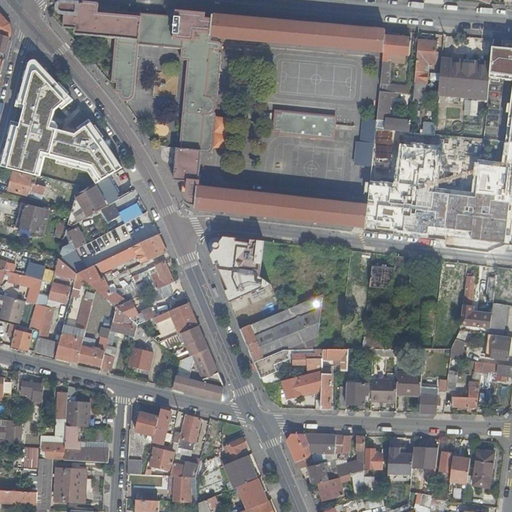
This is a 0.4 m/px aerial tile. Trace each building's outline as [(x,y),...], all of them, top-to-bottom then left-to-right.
[(197,199),(196,208),(285,218),(307,220),(366,227),(368,212),(369,205),(199,186),(206,115),(207,115),(210,115),(212,114),(215,111),(216,108),(216,107),(216,104),(215,100),(213,98),(209,97),(207,96),(211,50),(218,51),(220,50),(222,48),(223,46),(222,43),(220,42),(218,41),(213,41),(213,36),(221,36),(221,37),(384,51),(385,35),(387,35),(387,30),(214,15),(213,19),(206,19),(206,16),(198,15),(197,14),(195,12),(192,12),(191,12),(188,13),(187,14),(179,14),(179,16),(121,11),(121,6),(66,1),(64,1),(62,2),(61,4),(60,6),(60,7),(60,9),(62,11),(64,12),(66,13),(65,27),(77,28),(77,33),(117,37),(113,82),(118,83),(118,91),(121,92),(121,94),(122,97),(124,99),(127,100),(130,100),(133,99),(135,97),(136,95),(140,44),(183,48),(182,59),(189,60),(181,148),(178,147),(175,180),(190,182),(189,186),(189,194),(190,195),(192,198),(194,199),(196,199),(197,199)] [(0,33),(10,37),(11,34),(10,24),(0,13),(0,33)] [(0,72),(0,73),(10,37),(0,33),(0,72)] [(391,92),(392,85),(387,85),(389,61),(402,63),(403,55),(409,56),(411,37),(387,35),(385,35),(384,51),(380,91),(391,92)] [(437,42),(418,40),(413,94),(413,100),(424,101),(427,72),(424,71),(425,62),(435,63),(435,62),(439,62),(440,53),(439,52),(436,52),(437,42)] [(511,47),(492,46),(490,66),(489,73),(511,74),(511,47)] [(97,185),(110,177),(123,169),(90,121),(76,131),(52,125),(57,110),(60,108),(62,110),(74,100),(38,61),(35,60),(32,61),(30,62),(18,107),(23,108),(19,124),(12,122),(1,166),(41,176),(46,159),(57,161),(57,164),(89,172),(97,185)] [(490,66),(441,61),(440,71),(439,92),(489,97),(490,79),(489,73),(490,66)] [(392,85),(391,92),(396,93),(409,94),(409,87),(392,85)] [(395,98),(396,93),(391,92),(380,91),(378,114),(377,121),(376,128),(385,129),(410,132),(411,117),(388,115),(390,97),(395,98)] [(488,101),(489,97),(439,92),(438,96),(488,101)] [(481,113),(482,102),(464,100),(463,111),(481,113)] [(273,134),(335,139),(337,115),(275,109),(273,134)] [(356,165),(372,167),(376,128),(377,121),(364,119),(362,143),(358,142),(356,165)] [(458,160),(467,160),(468,137),(459,137),(458,160)] [(444,165),(440,198),(402,194),(402,199),(392,198),(390,216),(427,220),(428,210),(452,212),(450,230),(474,233),(476,212),(465,211),(467,190),(454,189),(457,166),(444,165)] [(430,167),(421,167),(420,180),(429,180),(430,167)] [(30,190),(46,194),(48,187),(32,182),(33,179),(36,180),(36,178),(15,172),(10,190),(29,195),(30,190)] [(72,172),(70,183),(77,184),(79,173),(72,172)] [(511,204),(511,175),(503,174),(502,186),(511,187),(509,205),(511,204)] [(122,198),(110,177),(97,185),(96,185),(95,184),(77,194),(76,198),(67,230),(102,210),(115,203),(122,198)] [(412,192),(413,180),(405,179),(405,192),(412,192)] [(16,226),(44,233),(50,211),(24,203),(21,216),(19,216),(16,226)] [(118,217),(122,225),(126,223),(115,203),(102,210),(109,222),(118,217)] [(511,232),(511,209),(495,208),(494,231),(511,232)] [(64,252),(65,256),(67,254),(87,244),(91,242),(90,239),(86,241),(79,227),(69,232),(70,234),(68,235),(72,244),(65,247),(64,252)] [(143,264),(168,252),(167,249),(160,234),(134,246),(143,264)] [(261,276),(265,241),(250,239),(250,243),(236,241),(236,238),(223,236),(222,238),(217,237),(215,238),(213,238),(212,239),(210,241),(209,242),(209,244),(208,246),(209,247),(209,249),(211,253),(210,254),(215,266),(217,266),(228,291),(261,276)] [(138,256),(134,247),(98,264),(102,273),(138,256)] [(60,258),(55,275),(76,281),(78,273),(71,267),(61,259),(60,258)] [(175,282),(166,262),(157,266),(160,273),(153,276),(158,289),(171,284),(175,282)] [(104,277),(101,278),(95,265),(84,271),(78,273),(84,279),(115,305),(124,299),(115,292),(112,293),(104,277)] [(395,269),(373,266),(371,286),(381,287),(393,289),(395,269)] [(511,297),(511,268),(511,267),(494,279),(508,300),(511,297)] [(442,270),(440,304),(459,305),(460,271),(442,270)] [(33,285),(29,302),(37,304),(43,280),(12,272),(10,279),(33,285)] [(476,275),(469,275),(466,296),(465,296),(462,321),(467,321),(468,314),(472,314),(472,312),(476,275)] [(228,291),(226,292),(231,304),(273,284),(261,276),(228,291)] [(72,287),(53,283),(49,299),(68,303),(72,287)] [(174,292),(171,284),(158,289),(162,297),(174,292)] [(325,294),(241,329),(256,363),(257,362),(263,360),(271,356),(280,352),(286,350),(318,350),(318,349),(325,294)] [(26,301),(7,296),(0,320),(12,323),(18,325),(19,325),(26,301)] [(139,314),(133,300),(119,305),(117,306),(127,314),(138,324),(141,323),(155,317),(158,316),(154,307),(143,312),(139,314)] [(161,334),(154,337),(156,340),(159,342),(181,333),(199,326),(190,303),(158,316),(155,317),(161,334)] [(509,306),(494,304),(493,315),(490,331),(490,335),(504,337),(509,306)] [(36,317),(44,319),(47,307),(45,306),(39,305),(36,317)] [(113,329),(112,329),(109,338),(108,345),(112,346),(117,330),(132,334),(130,340),(134,341),(134,340),(138,327),(124,323),(127,314),(117,306),(116,312),(117,312),(113,329)] [(44,319),(39,338),(47,341),(56,309),(47,307),(44,319)] [(80,329),(87,331),(92,309),(85,307),(80,329)] [(493,315),(472,312),(472,314),(468,314),(467,321),(462,321),(462,327),(490,331),(493,315)] [(8,336),(14,338),(18,325),(12,323),(8,336)] [(153,337),(138,324),(138,327),(134,340),(146,343),(153,337)] [(102,336),(108,338),(110,328),(103,326),(101,336),(102,336)] [(209,349),(199,326),(181,333),(190,356),(194,354),(209,349)] [(30,350),(34,334),(17,330),(13,345),(30,350)] [(57,357),(79,362),(79,360),(83,346),(85,339),(76,337),(69,335),(63,333),(57,357)] [(509,360),(511,337),(504,337),(490,335),(487,357),(509,360)] [(108,338),(102,336),(98,349),(100,349),(100,350),(106,352),(108,345),(109,338),(108,338)] [(56,343),(47,341),(39,338),(35,351),(53,356),(56,343)] [(364,348),(364,340),(346,339),(346,348),(364,348)] [(465,343),(457,339),(454,345),(452,348),(451,358),(466,360),(467,351),(462,350),(465,343)] [(100,349),(98,349),(94,348),(94,349),(83,346),(79,360),(103,366),(105,355),(106,352),(100,350),(100,349)] [(144,348),(144,350),(135,348),(130,365),(150,370),(154,353),(148,351),(149,349),(144,348)] [(189,378),(177,375),(174,389),(223,401),(228,395),(209,349),(194,354),(195,355),(189,378)] [(316,363),(316,373),(323,371),(323,370),(324,349),(318,349),(318,350),(316,355),(316,356),(313,356),(313,354),(293,355),(294,365),(316,363)] [(324,349),(323,370),(328,370),(329,360),(340,360),(342,360),(342,366),(342,370),(348,370),(349,349),(341,349),(324,349)] [(288,359),(286,350),(280,352),(283,361),(288,359)] [(274,365),(283,361),(280,352),(271,356),(263,360),(257,362),(256,363),(259,372),(274,365)] [(115,357),(105,355),(103,366),(102,367),(112,369),(115,357)] [(509,376),(511,376),(511,366),(484,363),(483,372),(481,383),(480,388),(488,389),(490,374),(503,375),(502,381),(508,382),(509,376)] [(274,365),(259,372),(262,379),(277,373),(274,365)] [(278,375),(280,382),(284,381),(298,377),(297,370),(278,375)] [(298,377),(284,381),(289,399),(305,395),(312,393),(309,381),(323,378),(323,374),(323,371),(316,373),(308,375),(298,377)] [(424,373),(398,372),(398,383),(397,394),(410,394),(410,395),(422,396),(422,388),(424,373)] [(277,373),(262,379),(265,386),(280,382),(277,373)] [(333,374),(323,374),(323,378),(322,410),(331,410),(333,374)] [(457,376),(449,374),(448,380),(447,391),(455,392),(457,376)] [(447,391),(448,380),(441,380),(440,389),(422,388),(422,396),(420,413),(437,414),(438,405),(440,405),(441,399),(438,399),(439,392),(446,393),(447,391)] [(45,385),(24,381),(22,396),(27,397),(26,401),(44,401),(45,385)] [(372,401),(397,402),(397,394),(398,383),(372,382),(372,401)] [(366,384),(348,383),(347,391),(347,404),(366,405),(366,384)] [(76,401),(77,388),(70,386),(69,393),(69,400),(76,401)] [(453,407),(469,408),(472,408),(478,408),(480,388),(470,388),(469,398),(454,397),(453,407)] [(60,392),(57,437),(67,437),(67,425),(69,400),(69,393),(60,392)] [(92,402),(76,401),(69,400),(67,425),(72,426),(90,427),(92,402)] [(172,412),(162,409),(160,417),(155,436),(154,442),(164,445),(172,412)] [(160,417),(149,414),(149,416),(141,414),(137,431),(148,434),(155,436),(160,417)] [(182,433),(181,438),(178,448),(177,452),(192,455),(195,442),(196,442),(202,419),(186,415),(182,433)] [(2,439),(1,445),(5,445),(15,445),(16,442),(17,425),(17,421),(2,420),(2,426),(8,426),(7,439),(2,439)] [(72,426),(67,425),(67,437),(66,444),(65,459),(76,460),(109,462),(109,450),(101,450),(92,450),(80,449),(71,448),(72,441),(72,426)] [(155,436),(148,434),(147,440),(154,442),(155,436)] [(349,454),(350,436),(292,434),(288,440),(288,441),(300,469),(309,467),(307,458),(313,455),(312,453),(342,454),(339,457),(348,458),(348,454),(349,454)] [(44,442),(66,444),(67,437),(57,437),(42,436),(41,442),(44,442)] [(338,469),(332,470),(335,479),(340,478),(350,475),(353,474),(365,470),(366,437),(357,436),(357,451),(360,451),(359,462),(337,468),(338,469)] [(222,462),(224,466),(224,465),(230,463),(244,457),(241,451),(243,448),(247,446),(244,438),(228,445),(225,447),(229,459),(222,462)] [(93,440),(92,450),(101,450),(109,450),(110,441),(93,440)] [(44,442),(44,451),(47,451),(47,458),(53,459),(58,459),(65,459),(66,444),(44,442)] [(41,447),(33,446),(31,469),(40,469),(40,458),(41,447)] [(171,471),(176,453),(155,448),(151,466),(171,471)] [(400,449),(390,448),(389,472),(413,474),(413,467),(414,456),(400,455),(400,449)] [(438,449),(415,448),(414,456),(413,467),(437,469),(438,449)] [(383,455),(379,454),(376,454),(376,451),(376,450),(368,449),(367,468),(382,469),(383,455)] [(479,450),(475,485),(491,487),(495,452),(479,450)] [(442,451),(440,472),(450,473),(453,453),(442,451)] [(242,485),(258,478),(249,455),(244,457),(230,463),(224,465),(234,488),(235,488),(242,485)] [(454,457),(450,483),(468,485),(471,459),(454,457)] [(50,509),(53,459),(47,458),(43,458),(40,458),(40,469),(40,476),(39,480),(39,492),(38,502),(38,508),(50,509)] [(129,461),(128,474),(131,474),(142,474),(142,461),(129,461)] [(185,470),(173,467),(171,476),(184,477),(190,477),(195,477),(196,477),(199,465),(186,461),(185,465),(185,470)] [(309,467),(314,485),(319,484),(329,481),(325,467),(329,466),(328,462),(309,467)] [(86,502),(88,470),(58,468),(56,500),(72,501),(86,502)] [(353,474),(357,499),(364,496),(365,470),(353,474)] [(351,480),(350,475),(340,478),(335,479),(334,479),(329,481),(319,484),(324,502),(345,496),(341,482),(351,480)] [(40,476),(28,476),(27,491),(39,492),(39,480),(40,476)] [(173,501),(193,502),(190,477),(184,477),(171,476),(170,491),(173,491),(173,497),(173,501)] [(244,492),(249,490),(252,489),(253,492),(257,501),(266,497),(258,478),(242,485),(244,492)] [(365,489),(374,490),(375,478),(366,478),(365,489)] [(244,492),(242,485),(235,488),(238,495),(244,492)] [(32,502),(38,502),(39,492),(27,491),(0,489),(0,501),(32,504),(32,502)] [(139,492),(139,499),(158,500),(159,493),(139,492)] [(432,499),(433,495),(423,494),(420,511),(430,511),(431,510),(432,500),(432,499)] [(222,511),(216,496),(199,502),(199,503),(199,504),(199,511),(222,511)] [(383,507),(382,498),(365,501),(366,509),(383,507)] [(160,511),(160,510),(160,503),(160,501),(158,500),(139,499),(138,499),(137,510),(160,511)] [(442,511),(444,501),(432,500),(431,510),(430,511),(442,511)] [(274,511),(269,501),(250,508),(243,511),(240,511),(274,511)]
